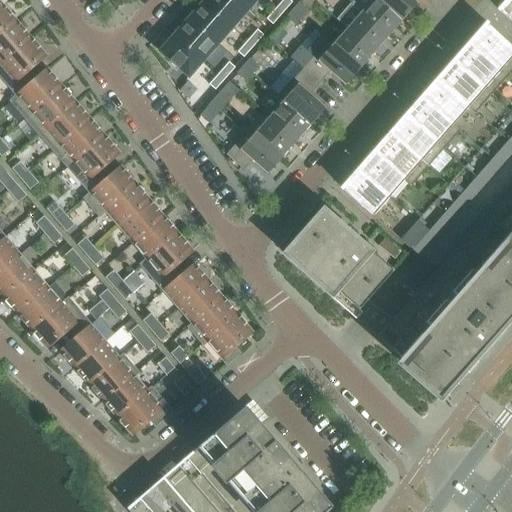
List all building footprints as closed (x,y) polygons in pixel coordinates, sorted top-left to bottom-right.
[(247,12),(232,0),(205,0),(203,3),(232,28),(247,12)] [(256,0),(232,0),(247,12),(256,0)] [(282,14),(292,3),(288,0),(283,0),(276,9),(282,14)] [(378,0),(371,0),(360,13),(388,37),(402,21),(378,0)] [(417,4),(412,0),(378,0),(402,21),(417,4)] [(511,0),(507,0),(498,11),(511,23),(511,0)] [(232,28),(203,3),(189,19),(218,44),(232,28)] [(308,11),(299,3),(293,10),(303,18),(308,11)] [(0,37),(17,23),(3,6),(0,8),(0,37)] [(272,25),(282,14),(276,9),(266,20),(272,25)] [(295,26),(303,18),(293,10),(286,19),(295,26)] [(388,37),(360,13),(346,29),(374,54),(388,37)] [(218,44),(189,19),(175,35),(204,61),(218,44)] [(0,66),(31,39),(17,23),(0,37),(0,66)] [(511,71),(511,48),(485,25),(469,44),(507,78),(511,71)] [(374,54),(346,29),(333,45),(332,45),(360,70),(374,54)] [(254,47),(263,36),(257,31),(247,41),(254,47)] [(204,61),(175,35),(160,53),(188,78),(204,61)] [(36,80),(29,71),(46,56),(31,39),(0,66),(0,77),(16,97),(36,80)] [(360,70),(332,45),(333,45),(327,40),(302,69),(320,85),(330,74),(345,87),(360,70)] [(243,58),(254,47),(247,41),(237,53),(243,58)] [(507,78),(469,44),(453,62),(491,96),(507,78)] [(259,68),(250,60),(243,67),(252,75),(259,68)] [(491,96),(453,62),(437,80),(468,108),(467,109),(474,115),(491,96)] [(225,79),(235,69),(228,63),(219,74),(225,79)] [(252,75),(243,67),(237,75),(246,83),(252,75)] [(325,109),(310,96),(320,85),(302,69),(291,81),(297,85),(283,101),(310,126),(325,109)] [(25,119),(62,87),(47,70),(36,80),(16,97),(10,102),(25,119)] [(215,91),(225,79),(219,74),(209,85),(215,91)] [(468,108),(437,80),(422,98),(453,126),(453,125),(467,109),(468,108)] [(39,136),(76,103),(62,87),(25,119),(39,136)] [(230,100),(221,92),(215,100),(224,108),(230,100)] [(453,126),(422,98),(406,116),(444,150),(460,131),(453,125),(453,126)] [(224,108),(215,100),(208,107),(217,115),(224,108)] [(310,126),(283,101),(268,118),(296,142),(310,126)] [(53,152),(90,120),(76,103),(39,136),(53,152)] [(511,114),(497,132),(508,142),(511,145),(511,114)] [(444,150),(406,116),(390,134),(428,168),(444,150)] [(268,118),(255,133),(254,134),(282,158),(296,142),(268,118)] [(67,168),(104,137),(90,120),(53,152),(67,168)] [(282,158),(254,134),(255,133),(249,129),(226,156),(244,171),(252,162),(267,176),(282,158)] [(497,132),(481,150),(492,160),(500,167),(511,153),(511,145),(508,142),(497,132)] [(428,168),(390,134),(374,152),(405,180),(404,181),(411,187),(428,168)] [(110,177),(102,169),(119,154),(104,137),(67,168),(90,195),(110,177)] [(10,151),(1,140),(0,140),(0,156),(1,158),(10,151)] [(481,150),(465,168),(476,178),(484,185),(500,167),(492,160),(481,150)] [(405,180),(374,152),(358,170),(389,198),(404,181),(405,180)] [(29,173),(20,163),(11,170),(20,180),(29,173)] [(98,217),(135,185),(121,168),(110,177),(90,195),(84,200),(98,217)] [(465,168),(449,186),(460,196),(468,203),(484,185),(476,178),(465,168)] [(389,198),(358,170),(341,189),(373,217),(389,198)] [(38,184),(29,173),(20,180),(29,191),(38,184)] [(16,185),(7,174),(0,179),(0,183),(8,193),(16,185)] [(511,184),(390,322),(387,326),(405,341),(394,353),(406,363),(511,239),(511,184)] [(26,197),(16,185),(8,193),(18,204),(26,197)] [(119,228),(150,201),(135,185),(98,217),(99,218),(105,213),(119,228)] [(449,186),(433,204),(444,214),(452,221),(468,203),(460,196),(449,186)] [(133,245),(164,218),(150,201),(119,228),(133,245)] [(64,215),(55,203),(46,210),(56,222),(64,215)] [(433,204),(418,222),(429,232),(437,239),(452,221),(444,214),(433,204)] [(392,273),(362,245),(362,246),(322,211),(284,256),(331,297),(335,292),(357,312),(392,273)] [(74,226),(65,215),(64,215),(56,222),(66,233),(74,226)] [(53,228),(44,217),(35,224),(44,235),(53,228)] [(140,266),(178,234),(164,218),(133,245),(146,260),(140,265),(140,266)] [(418,222),(401,241),(412,251),(415,254),(420,258),(437,239),(429,232),(418,222)] [(62,238),(53,228),(44,235),(53,245),(62,238)] [(176,266),(193,252),(178,234),(140,266),(164,293),(183,275),(176,266)] [(0,272),(20,256),(5,239),(0,242),(0,272)] [(94,249),(85,239),(77,246),(86,256),(94,249)] [(511,239),(406,363),(443,395),(445,393),(455,382),(464,371),(474,359),(511,317),(511,316),(511,239)] [(103,260),(94,249),(86,256),(95,267),(103,260)] [(81,260),(72,250),(63,257),(72,268),(81,260)] [(0,295),(3,299),(34,273),(20,256),(0,272),(0,295)] [(90,271),(81,260),(72,268),(81,278),(90,271)] [(178,310),(209,283),(194,265),(183,275),(164,293),(178,310)] [(123,283),(113,271),(105,279),(115,290),(123,283)] [(17,315),(48,289),(34,273),(3,299),(17,315)] [(133,294),(123,283),(115,290),(124,302),(133,294)] [(191,325),(222,298),(209,283),(178,310),(191,325)] [(31,331),(61,304),(48,289),(17,315),(31,331)] [(116,302),(107,290),(98,298),(108,309),(116,302)] [(202,345),(237,315),(222,298),(191,325),(188,328),(202,345)] [(90,326),(68,300),(67,299),(61,304),(31,331),(46,349),(63,334),(71,343),(90,326)] [(126,313),(116,302),(108,309),(118,320),(126,313)] [(159,325),(150,315),(142,322),(151,332),(159,325)] [(234,348),(252,333),(237,315),(202,345),(203,346),(207,343),(226,365),(239,354),(234,348)] [(169,336),(159,325),(151,332),(160,343),(169,336)] [(74,369),(105,342),(90,326),(71,343),(60,353),(74,369)] [(146,336),(137,326),(129,333),(138,344),(146,336)] [(387,326),(377,338),(394,353),(405,341),(387,326)] [(155,347),(146,336),(138,344),(147,354),(155,347)] [(88,385),(119,359),(105,342),(74,369),(88,385)] [(188,358),(178,347),(170,355),(179,365),(188,358)] [(102,402),(136,372),(122,356),(119,359),(88,385),(102,402)] [(174,369),(165,358),(157,366),(166,376),(174,369)] [(206,379),(195,366),(186,374),(197,386),(206,379)] [(102,402),(116,418),(147,391),(135,377),(138,374),(136,372),(102,402)] [(192,390),(182,378),(173,385),(184,397),(192,390)] [(171,413),(169,410),(150,388),(147,391),(116,418),(132,436),(150,421),(155,427),(171,413)] [(232,511),(325,511),(330,508),(244,409),(186,458),(232,511)] [(127,511),(157,511),(177,496),(162,479),(131,505),(126,510),(127,511)] [(157,511),(191,511),(177,496),(157,511)]
